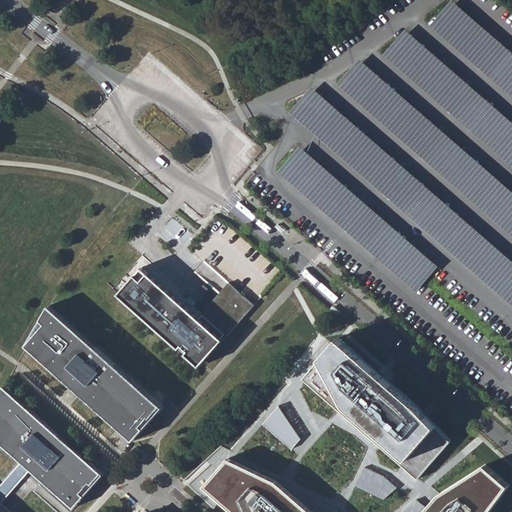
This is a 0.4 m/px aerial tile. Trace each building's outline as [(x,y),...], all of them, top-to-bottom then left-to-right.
[(511,53),(452,1),(431,26),(511,96),(511,53)] [(511,122),(406,31),(384,55),(511,166),(511,122)] [(511,191),(360,61),(339,85),(511,233),(511,191)] [(511,262),(313,89),(292,114),(511,304),(511,262)] [(436,266),(300,148),(279,173),(415,290),(436,266)] [(278,224),(276,226),(283,232),(285,230),(278,224)] [(200,366),(254,305),(230,284),(202,315),(199,318),(142,267),(118,293),(200,366)] [(164,407),(49,305),(27,345),(134,440),(164,407)] [(335,305),(332,309),(338,314),(341,311),(335,305)] [(244,372),(254,383),(308,334),(297,323),(244,372)] [(417,407),(338,340),(322,359),(345,407),(407,461),(435,428),(417,407)] [(345,407),(322,359),(305,379),(418,479),(449,442),(435,428),(407,461),(345,407)] [(104,474),(4,385),(0,393),(0,441),(1,442),(74,507),(104,474)] [(280,406),(263,425),(292,449),(301,438),(280,406)] [(229,457),(209,484),(239,511),(312,511),(277,481),(229,457)] [(421,511),(488,511),(507,486),(482,466),(436,494),(421,511)] [(384,476),(365,468),(357,486),(385,499),(398,487),(384,476)] [(421,509),(421,501),(412,501),(412,510),(421,509)]
